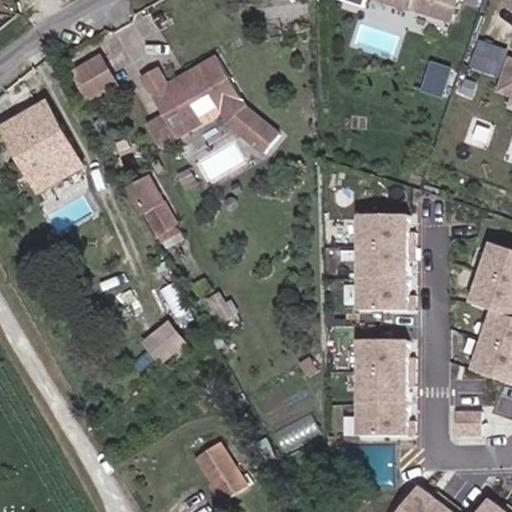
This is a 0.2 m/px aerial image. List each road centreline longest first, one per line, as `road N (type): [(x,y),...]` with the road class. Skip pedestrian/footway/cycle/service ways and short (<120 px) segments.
road 1 (residential): [(511,454),(449,455),(436,440),(436,204)]
road 2 (unknown): [(0,281),(125,480),(136,511)]
